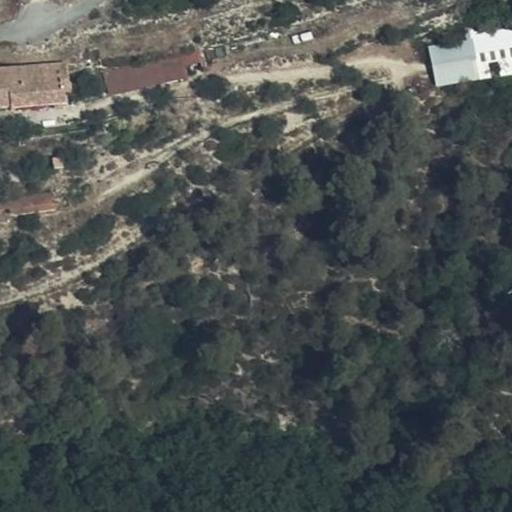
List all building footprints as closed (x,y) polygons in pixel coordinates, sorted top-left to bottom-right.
[(125,44),(132,70),(218,39),(210,15),(125,44)] [(431,45),(436,86),(482,81),(481,73),(511,69),(511,27),(471,32),(472,40),(431,45)] [(84,40),(68,45),(78,72),(94,67),(84,40)] [(125,72),(132,70),(125,44),(116,47),(125,72)] [(78,72),(68,45),(14,65),(27,106),(84,87),(78,72)] [(102,138),(92,142),(96,151),(106,147),(102,138)] [(100,175),(30,202),(34,211),(65,199),(68,209),(107,194),(100,175)]
